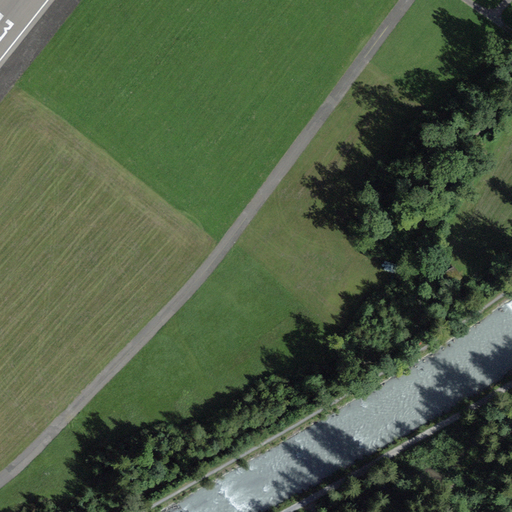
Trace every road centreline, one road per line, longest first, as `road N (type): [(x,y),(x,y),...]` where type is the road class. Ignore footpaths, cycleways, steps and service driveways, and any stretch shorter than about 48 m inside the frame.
road 1 (unknown): [(406,0),(192,281),(0,480)]
road 2 (unknown): [(511,438),(400,511)]
